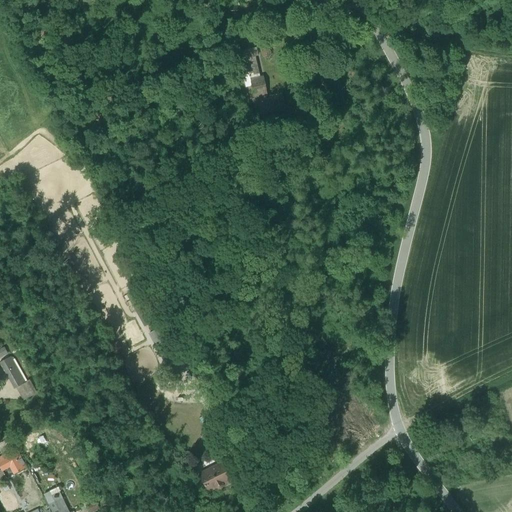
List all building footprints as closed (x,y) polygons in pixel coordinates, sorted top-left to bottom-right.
[(250,21),(260,23),(262,11),(251,9),(250,15),(252,15),(250,21)] [(238,53),(240,61),(254,58),(258,57),(256,49),(245,51),(238,53)] [(240,61),(244,78),(250,76),(252,86),(255,99),(267,97),(264,81),(259,82),(254,58),(240,61)] [(246,88),(252,86),(250,76),(244,78),(246,88)] [(253,100),(256,115),(267,113),(283,110),(281,94),(267,97),(255,99),(253,100)] [(129,294),(146,326),(151,323),(134,292),(129,294)] [(144,327),(146,326),(129,294),(127,296),(144,327)] [(160,342),(174,369),(186,362),(166,325),(150,333),(156,345),(160,342)] [(160,342),(156,345),(170,371),(174,369),(160,342)] [(114,351),(116,356),(127,350),(124,345),(114,351)] [(25,383),(30,381),(32,380),(17,354),(11,357),(25,383)] [(0,363),(15,389),(16,388),(25,383),(11,357),(0,362),(0,363)] [(30,381),(25,383),(16,388),(23,400),(36,393),(30,381)] [(15,435),(19,441),(27,436),(34,432),(30,427),(15,435)] [(11,467),(15,474),(23,470),(26,468),(18,453),(9,458),(0,462),(0,468),(1,469),(6,466),(7,469),(11,467)] [(0,457),(0,462),(9,458),(7,454),(0,457)] [(209,490),(216,486),(222,484),(230,480),(221,465),(201,475),(206,485),(205,485),(205,486),(206,486),(209,490)] [(48,505),(52,511),(68,511),(60,494),(52,498),(54,501),(48,504),(48,505)]
